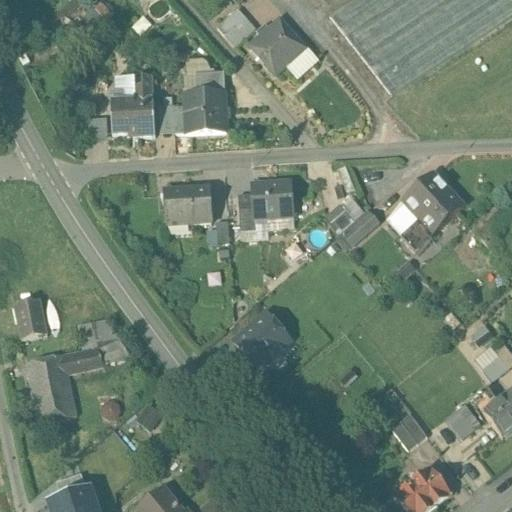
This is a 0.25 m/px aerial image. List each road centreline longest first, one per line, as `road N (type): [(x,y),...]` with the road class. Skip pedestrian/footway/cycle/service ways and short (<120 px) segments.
road 1 (residential): [(511,151),(396,147),(46,172)]
road 2 (secondary): [(285,511),(96,257),(46,172)]
